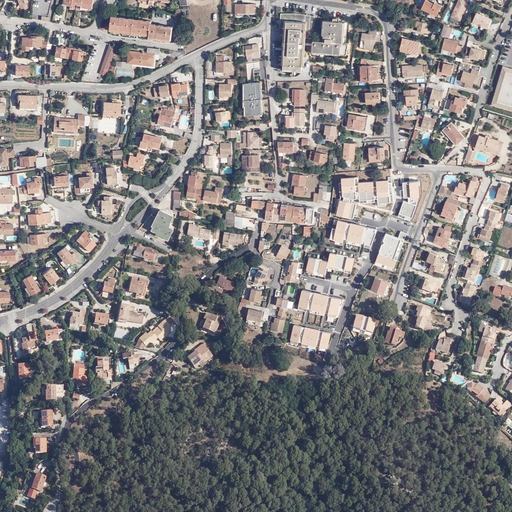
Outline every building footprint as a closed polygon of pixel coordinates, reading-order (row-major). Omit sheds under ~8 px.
[(18,0),(20,2),(21,8),(28,6),(27,1),(28,1),(27,0),(18,0)] [(77,0),(75,8),(80,9),(80,6),(90,9),(92,0),(77,0)] [(442,5),(436,2),(435,4),(433,3),(427,0),(424,0),(421,8),(437,15),(442,5)] [(460,21),(468,2),(463,0),(458,0),(451,17),(460,21)] [(255,4),(235,3),(235,12),(252,13),(252,7),(255,7),(255,4)] [(421,7),(415,5),(412,11),(418,13),(421,7)] [(471,20),(480,24),(482,21),(488,24),(491,17),(476,10),(471,20)] [(347,54),(350,43),(343,43),(345,22),(326,21),(324,41),(319,41),(319,38),(305,37),(305,36),(314,36),(316,17),(298,13),(282,13),(281,28),(283,27),(283,35),(286,35),(284,69),(303,70),(305,43),(314,44),(313,52),(347,54)] [(150,20),(111,16),(109,29),(149,34),(148,36),(170,39),(172,25),(150,23),(150,20)] [(421,21),(419,27),(418,31),(428,34),(430,28),(428,27),(429,23),(426,22),(427,20),(423,19),(423,21),(421,21)] [(374,39),(374,34),(368,34),(360,33),(359,43),(363,44),(363,47),(363,48),(371,50),(372,39),(374,39)] [(480,40),(488,44),(491,38),(484,33),(480,40)] [(42,48),(46,48),(47,42),(42,42),(42,37),(33,36),(33,38),(31,38),(23,38),(23,51),(30,51),(30,46),(42,47),(42,48)] [(458,44),(459,41),(446,36),(443,46),(460,52),(462,45),(458,44)] [(418,45),(419,42),(402,37),(399,48),(401,49),(408,50),(407,52),(413,53),(414,52),(421,54),(421,46),(418,45)] [(261,56),(260,43),(243,45),(244,56),(247,56),(247,57),(261,56)] [(98,74),(105,76),(115,47),(108,45),(98,74)] [(64,55),(67,55),(69,48),(60,46),(60,47),(56,47),(54,55),(64,58),(64,55)] [(159,54),(160,49),(147,47),(146,53),(144,52),(144,51),(140,50),(140,52),(128,51),(126,62),(121,62),(121,68),(132,69),(133,63),(152,65),(153,58),(153,54),(159,54)] [(466,55),(469,56),(473,58),(473,57),(478,59),(483,60),(485,53),(480,51),(479,52),(471,49),(472,48),(468,47),(466,55)] [(69,48),(67,55),(71,56),(70,59),(81,61),(82,52),(78,51),(78,50),(69,48)] [(231,72),(231,61),(224,61),(224,56),(216,56),(216,72),(231,72)] [(442,74),(442,73),(442,70),(452,73),(454,64),(439,61),(437,73),(442,74)] [(22,73),(23,75),(29,75),(29,65),(16,64),(16,73),(22,73)] [(49,75),(59,75),(60,67),(49,65),(44,65),(44,74),(49,74),(49,75)] [(422,76),(421,65),(402,67),(402,77),(422,76)] [(511,66),(504,65),(502,71),(511,74),(511,66)] [(366,66),(362,66),(361,66),(360,74),(360,82),(372,82),(372,80),(375,80),(375,68),(371,68),(371,66),(366,66)] [(478,76),(479,71),(473,69),(471,73),(463,71),(460,80),(468,83),(468,85),(472,87),(476,75),(478,76)] [(492,103),(511,109),(511,74),(502,71),(492,103)] [(232,84),(236,84),(236,79),(228,79),(228,84),(219,84),(219,97),(225,97),(225,96),(232,96),(232,84)] [(332,80),(325,80),(324,88),(345,91),(346,85),(344,85),(344,83),(339,82),(336,82),(332,81),(332,80)] [(244,113),(262,113),(261,81),(244,82),(244,113)] [(181,86),(180,84),(180,82),(171,83),(171,82),(167,83),(167,84),(159,85),(158,86),(153,86),(154,95),(169,94),(169,91),(172,91),(173,95),(188,93),(188,83),(185,84),(185,86),(181,86)] [(294,89),(294,102),(294,106),(304,105),(304,88),(294,89)] [(433,88),(429,102),(434,104),(440,105),(444,91),(433,88)] [(419,94),(419,90),(404,91),(404,95),(407,95),(407,106),(412,106),(412,105),(416,104),(416,98),(418,98),(418,95),(419,94)] [(20,101),(20,105),(36,106),(37,94),(18,93),(18,100),(20,101)] [(311,93),(311,102),(317,103),(316,112),(325,113),(325,111),(325,108),(333,110),(334,107),(336,107),(337,102),(318,99),(318,94),(317,94),(311,93)] [(364,104),(371,104),(378,104),(378,93),(364,93),(364,104)] [(462,112),(466,97),(459,95),(459,97),(456,96),(455,99),(452,98),(449,108),(462,112)] [(103,101),(103,113),(120,114),(121,102),(103,101)] [(156,116),(161,118),(162,114),(166,115),(168,108),(164,106),(163,110),(158,109),(156,116)] [(216,121),(226,119),(225,110),(224,110),(224,107),(213,109),(213,112),(215,112),(216,121)] [(173,126),(176,117),(177,112),(178,110),(168,108),(166,115),(162,114),(161,118),(160,121),(165,123),(165,124),(173,126)] [(294,112),(294,124),(304,124),(304,108),(294,108),(294,112)] [(65,121),(65,118),(60,118),(59,116),(54,116),(53,128),(64,129),(64,132),(72,132),(73,128),(78,128),(79,124),(85,124),(86,114),(78,113),(78,118),(73,118),(72,121),(65,121)] [(353,128),(360,129),(360,126),(364,127),(366,120),(363,120),(364,116),(349,114),(347,129),(353,130),(353,128)] [(430,129),(433,130),(434,129),(436,120),(424,117),(423,121),(418,120),(417,120),(416,125),(430,129)] [(99,132),(119,134),(120,119),(97,118),(96,126),(99,126),(99,132)] [(327,133),(326,138),(334,139),(336,124),(332,124),(331,124),(323,123),(322,128),(325,129),(324,132),(327,133)] [(462,138),(454,126),(452,127),(449,123),(444,127),(445,129),(442,131),(440,130),(437,132),(444,142),(447,139),(453,145),(462,138)] [(140,145),(147,147),(148,143),(153,145),(160,147),(163,136),(146,132),(143,140),(142,140),(140,145)] [(261,146),(261,136),(252,136),(252,132),(247,132),(247,143),(243,143),(240,143),(240,148),(244,148),(244,147),(258,146),(261,146)] [(219,143),(219,135),(210,135),(210,141),(216,141),(216,143),(219,144),(219,143)] [(493,153),(497,140),(488,137),(488,135),(485,135),(484,137),(479,135),(475,145),(486,149),(486,150),(493,153)] [(293,141),(278,140),(278,149),(279,155),(283,155),(283,151),(296,151),(296,145),(293,145),(293,141)] [(502,142),(497,140),(493,153),(498,155),(502,142)] [(219,153),(227,153),(231,153),(231,143),(219,143),(219,144),(219,153)] [(344,161),(349,161),(351,162),(354,145),(343,143),(340,160),(344,161)] [(14,154),(14,146),(6,147),(6,145),(0,145),(0,162),(8,162),(7,154),(14,154)] [(213,164),(213,146),(209,145),(209,149),(208,149),(208,151),(207,151),(207,154),(205,154),(205,164),(213,164)] [(384,158),(384,146),(367,148),(368,161),(380,160),(380,158),(384,158)] [(122,156),(125,149),(113,150),(114,157),(122,156)] [(465,156),(471,158),(474,151),(467,149),(465,156)] [(242,170),(259,170),(259,154),(250,154),(249,150),(244,150),(244,154),(242,154),(242,170)] [(324,161),(325,152),(311,150),(309,158),(324,161)] [(34,159),(38,159),(38,156),(37,154),(21,155),(21,165),(34,164),(34,159)] [(146,156),(140,154),(139,154),(138,156),(132,155),(130,161),(124,160),(125,167),(129,168),(130,166),(141,169),(142,166),(142,163),(145,163),(147,156),(146,156)] [(38,159),(38,165),(47,165),(47,156),(38,156),(38,159)] [(116,172),(115,164),(107,165),(108,182),(119,182),(118,172),(116,172)] [(94,181),(93,171),(87,171),(86,175),(80,175),(81,186),(92,185),(92,181),(94,181)] [(398,175),(390,173),(386,172),(384,180),(396,182),(398,175)] [(293,173),(292,182),(295,182),(295,188),(294,193),(304,194),(307,175),(293,173)] [(69,174),(63,175),(56,176),(57,184),(60,184),(61,186),(70,185),(69,174)] [(203,193),(204,188),(195,187),(196,181),(200,182),(201,176),(196,175),(190,174),(189,180),(188,180),(185,195),(196,197),(195,201),(200,202),(201,198),(202,198),(203,193)] [(42,189),(40,175),(36,176),(36,179),(27,180),(28,183),(25,184),(25,191),(42,189)] [(335,175),(334,187),(334,189),(344,190),(345,183),(350,183),(350,176),(335,175)] [(453,187),(453,188),(467,193),(468,192),(472,193),(477,179),(470,176),(467,182),(460,179),(458,184),(455,182),(453,187)] [(497,195),(505,198),(509,183),(503,181),(501,185),(500,184),(499,188),(497,195)] [(0,192),(1,192),(1,198),(1,199),(14,199),(14,187),(10,187),(9,185),(4,185),(5,187),(0,186),(0,192)] [(213,190),(204,188),(203,193),(202,198),(216,200),(216,196),(217,191),(221,191),(221,187),(214,186),(213,190)] [(504,201),(505,198),(497,195),(499,188),(498,187),(495,197),(504,201)] [(182,200),(184,192),(178,191),(176,199),(177,199),(175,210),(180,212),(182,200)] [(113,202),(114,202),(113,194),(106,195),(106,198),(99,199),(100,204),(103,203),(104,212),(113,212),(113,207),(113,202)] [(442,214),(447,215),(448,214),(454,216),(459,204),(460,204),(462,200),(455,198),(454,199),(449,197),(448,200),(447,199),(442,214)] [(262,208),(263,200),(258,200),(255,200),(254,205),(258,206),(258,207),(259,207),(262,208)] [(279,202),(267,201),(266,208),(273,209),(273,206),(279,207),(279,205),(279,202)] [(282,203),(279,202),(279,205),(281,206),(280,218),(285,219),(288,203),(282,203)] [(294,205),(288,203),(285,219),(291,220),(291,215),(292,215),(294,205)] [(273,209),(272,219),(271,220),(275,220),(276,218),(280,218),(281,206),(279,205),(279,207),(273,206),(273,209)] [(297,205),(294,205),(292,215),(291,215),(291,220),(294,220),(299,221),(301,205),(297,205)] [(315,207),(307,206),(305,221),(313,222),(315,207)] [(347,206),(344,218),(352,219),(354,207),(347,206)] [(489,214),(487,222),(494,225),(499,212),(488,208),(487,213),(489,214)] [(51,209),(44,210),(36,210),(30,210),(30,221),(52,219),(51,209)] [(185,209),(183,214),(192,218),(194,213),(185,209)] [(154,229),(159,231),(164,233),(163,236),(170,239),(175,229),(170,226),(175,215),(163,210),(154,229)] [(234,219),(234,215),(234,211),(226,210),(223,225),(234,227),(234,219)] [(0,230),(14,230),(15,221),(6,221),(3,221),(3,217),(0,216),(0,230)] [(236,227),(241,228),(242,220),(241,220),(234,219),(234,227),(236,227)] [(266,231),(270,223),(263,222),(262,232),(266,233),(266,231)] [(331,229),(331,234),(339,235),(341,230),(337,229),(338,224),(330,222),(329,229),(331,229)] [(190,224),(188,233),(201,235),(200,237),(208,238),(210,229),(201,228),(201,227),(196,226),(196,225),(190,224)] [(494,227),(486,224),(485,227),(483,226),(480,236),(490,240),(494,227)] [(451,229),(445,227),(440,225),(437,232),(440,233),(437,241),(448,245),(450,240),(448,239),(452,229),(451,229)] [(310,235),(312,226),(304,226),(304,228),(303,234),(310,235)] [(97,241),(87,232),(88,230),(86,228),(78,237),(90,248),(97,241)] [(48,240),(48,230),(31,230),(31,240),(48,240)] [(228,244),(229,242),(229,241),(233,241),(233,243),(238,244),(238,241),(242,242),(243,234),(224,230),(222,243),(228,244)] [(404,234),(395,232),(394,236),(387,234),(382,232),(379,244),(385,246),(386,243),(398,246),(400,238),(403,238),(404,234)] [(217,240),(210,238),(207,252),(213,253),(217,240)] [(400,250),(403,238),(400,238),(398,246),(386,243),(385,246),(400,250)] [(73,257),(74,259),(80,254),(75,250),(73,251),(66,244),(60,250),(66,257),(69,261),(71,259),(73,257)] [(283,245),(278,253),(283,256),(285,252),(289,254),(291,249),(283,245)] [(16,251),(16,246),(0,246),(0,253),(0,254),(0,257),(19,256),(19,251),(16,251)] [(138,247),(137,252),(141,254),(140,257),(154,260),(155,256),(155,254),(157,254),(158,252),(138,247)] [(475,263),(481,265),(483,261),(482,261),(483,257),(481,256),(483,250),(473,247),(471,253),(472,254),(471,258),(476,260),(475,263)] [(446,270),(449,262),(450,261),(449,260),(440,257),(441,253),(440,253),(441,252),(438,250),(438,252),(431,249),(428,258),(432,260),(430,264),(432,265),(436,266),(446,270)] [(449,262),(454,264),(457,254),(452,252),(449,260),(450,261),(449,262)] [(496,255),(493,273),(505,275),(508,256),(496,255)] [(287,280),(295,282),(299,262),(294,260),(293,264),(291,264),(290,270),(291,271),(291,274),(289,273),(287,280)] [(358,275),(358,269),(321,262),(320,267),(358,275)] [(475,263),(472,262),(471,267),(468,266),(466,271),(469,272),(468,273),(467,273),(466,276),(475,279),(477,274),(475,273),(477,270),(479,270),(481,265),(475,263)] [(62,274),(53,264),(45,271),(53,279),(57,277),(58,278),(62,274)] [(255,282),(263,283),(264,280),(264,278),(266,277),(268,273),(260,269),(257,275),(255,282)] [(29,285),(34,293),(42,288),(33,273),(25,278),(29,285)] [(136,294),(141,296),(145,284),(147,285),(148,285),(149,280),(133,276),(129,290),(136,293),(136,294)] [(233,290),(236,282),(226,279),(227,278),(221,276),(218,283),(225,285),(225,287),(233,290)] [(386,286),(389,279),(377,276),(373,288),(386,293),(388,287),(386,286)] [(439,284),(428,280),(424,278),(421,284),(424,284),(421,291),(427,293),(428,290),(432,291),(432,290),(437,292),(439,284)] [(91,288),(97,283),(93,279),(88,284),(91,288)] [(115,294),(117,282),(112,281),(110,281),(109,284),(106,284),(104,292),(115,294)] [(476,285),(468,283),(466,287),(464,287),(462,291),(464,292),(461,300),(469,303),(476,285)] [(511,295),(511,287),(505,285),(504,288),(500,287),(497,295),(501,296),(502,293),(506,295),(505,297),(510,299),(511,295)] [(2,290),(2,287),(0,286),(0,300),(12,301),(11,289),(2,290)] [(262,290),(253,288),(250,299),(243,297),(242,301),(255,304),(255,300),(260,301),(261,294),(262,290)] [(279,297),(278,300),(277,305),(281,306),(280,310),(279,310),(278,314),(282,315),(281,318),(278,317),(276,317),(275,322),(273,329),(283,332),(288,312),(289,307),(288,307),(290,299),(279,297)] [(133,313),(134,308),(120,305),(118,320),(141,324),(143,315),(133,313)] [(416,325),(427,329),(429,322),(431,316),(428,315),(430,309),(417,305),(415,309),(417,310),(416,315),(418,315),(416,320),(418,320),(416,325)] [(247,317),(256,319),(262,320),(264,311),(249,308),(247,317)] [(80,323),(85,324),(87,311),(82,310),(81,313),(75,311),(74,315),(73,314),(71,327),(79,328),(80,323)] [(464,310),(457,313),(460,319),(467,316),(464,310)] [(109,325),(111,316),(97,314),(96,323),(109,325)] [(207,319),(203,329),(216,334),(221,320),(223,321),(225,316),(218,314),(216,317),(207,314),(205,318),(207,319)] [(171,319),(171,318),(167,321),(160,327),(162,329),(156,334),(160,338),(163,341),(168,335),(167,334),(170,330),(173,327),(176,324),(171,319)] [(402,335),(404,330),(395,327),(395,326),(391,324),(389,330),(388,329),(384,338),(392,341),(393,339),(396,340),(398,334),(402,335)] [(483,334),(481,341),(488,343),(491,344),(493,336),(492,336),(493,330),(489,329),(489,331),(485,330),(485,328),(480,326),(478,332),(483,334)] [(64,337),(63,329),(46,332),(48,341),(61,339),(60,337),(64,337)] [(156,334),(154,331),(150,335),(148,333),(142,339),(138,348),(146,351),(148,346),(153,342),(154,340),(156,342),(160,338),(156,334)] [(26,349),(33,349),(33,346),(39,345),(38,332),(31,333),(31,337),(26,337),(27,341),(26,342),(26,349)] [(449,339),(445,337),(445,339),(442,338),(442,340),(437,339),(433,348),(439,350),(439,349),(446,351),(448,347),(446,346),(449,339)] [(481,341),(477,357),(486,360),(487,360),(489,354),(488,353),(490,348),(487,347),(488,343),(481,341)] [(203,360),(205,363),(213,356),(208,350),(209,349),(205,343),(202,346),(203,348),(198,353),(196,351),(193,354),(188,358),(195,368),(200,364),(199,363),(203,360)] [(203,348),(202,346),(201,346),(192,353),(193,354),(196,351),(198,353),(203,348)] [(133,358),(132,353),(123,355),(124,361),(128,360),(130,367),(135,366),(135,365),(139,364),(138,356),(133,358)] [(486,360),(477,357),(473,371),(482,374),(486,360)] [(110,373),(109,358),(99,359),(99,368),(97,368),(97,374),(99,375),(100,381),(104,381),(104,379),(113,378),(113,373),(110,373)] [(441,372),(444,364),(433,361),(430,368),(441,372)] [(32,372),(32,365),(32,363),(22,363),(22,377),(32,377),(32,372)] [(86,365),(76,364),(76,369),(75,379),(79,379),(78,381),(89,382),(89,377),(89,370),(86,370),(86,365)] [(485,402),(490,396),(482,390),(483,389),(477,384),(476,384),(472,382),(471,383),(468,387),(466,389),(483,403),(484,403),(485,402)] [(59,399),(59,385),(44,385),(44,393),(48,394),(48,399),(59,399)] [(499,413),(498,413),(502,416),(506,411),(505,410),(510,404),(506,401),(503,404),(496,398),(490,405),(499,413)] [(497,414),(498,413),(499,413),(490,405),(488,406),(497,414)] [(54,425),(55,410),(43,410),(43,425),(54,425)] [(49,450),(50,438),(39,438),(39,450),(49,450)] [(49,476),(40,472),(34,489),(43,492),(49,476)]
